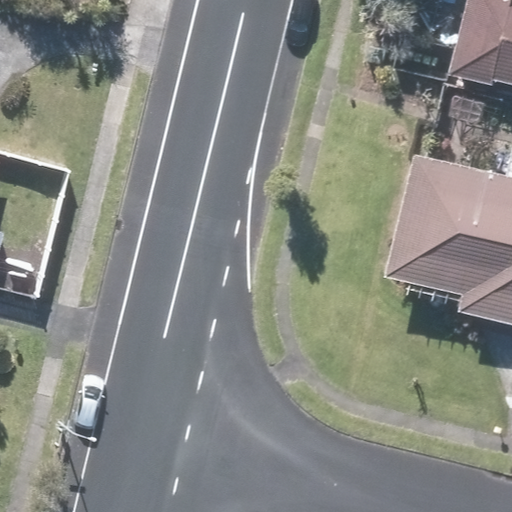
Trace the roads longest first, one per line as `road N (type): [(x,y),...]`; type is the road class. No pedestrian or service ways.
road 1 (tertiary): [(137,433),(244,0)]
road 2 (residential): [(450,511),(137,433)]
